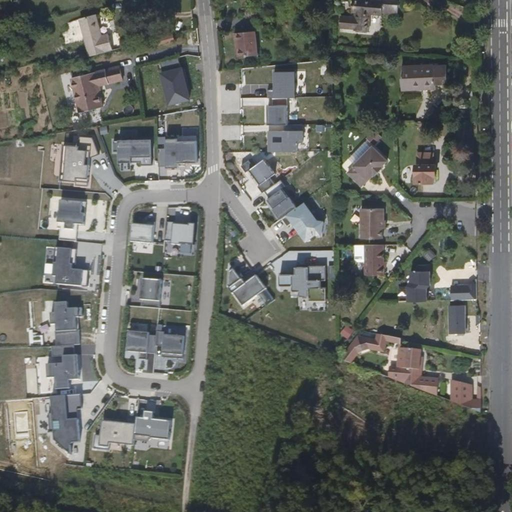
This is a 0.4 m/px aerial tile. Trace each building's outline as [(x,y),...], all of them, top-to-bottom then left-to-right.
[(354,0),(353,17),(341,16),(339,29),(351,30),(354,31),(369,32),(371,15),(381,16),(381,14),(396,15),(398,1),(383,0),(354,0)] [(89,57),(113,51),(108,34),(102,36),(96,15),(79,19),(89,57)] [(246,54),(257,53),(255,31),(232,34),(233,44),(236,44),(237,50),(237,58),(247,57),(246,54)] [(179,58),(161,62),(171,104),(189,99),(187,88),(190,88),(185,68),(182,69),(179,58)] [(447,84),(446,66),(434,66),(434,65),(402,66),(403,90),(435,88),(435,84),(447,84)] [(120,67),(71,78),(79,112),(104,107),(99,86),(123,80),(120,67)] [(296,96),(295,70),(274,70),(274,96),(296,96)] [(288,106),(269,106),(269,125),(289,125),(288,106)] [(304,131),(284,131),(284,142),(273,142),(273,151),(299,151),(299,143),(305,143),(304,131)] [(167,149),(160,149),(160,166),(167,166),(167,167),(179,167),(179,163),(198,162),(197,141),(179,141),(179,139),(167,140),(167,149)] [(151,140),(119,140),(119,162),(132,162),(132,156),(151,156),(151,140)] [(79,146),(68,145),(65,180),(77,181),(77,178),(88,179),(90,165),(85,165),(87,151),(79,150),(79,146)] [(387,161),(373,147),(354,166),(354,167),(348,173),(362,187),(368,181),(374,175),(375,176),(382,168),(382,167),(387,161)] [(432,153),(417,153),(417,165),(415,165),(415,183),(434,184),(434,165),(433,165),(432,153)] [(275,174),(265,160),(250,171),(260,185),(275,174)] [(83,203),(61,202),(60,212),(59,212),(58,222),(84,224),(84,215),(82,214),(83,203)] [(306,202),(287,216),(307,243),(316,236),(324,237),(326,221),(319,220),(306,202)] [(361,239),(382,239),(382,221),(384,221),(383,209),(361,209),(361,239)] [(147,225),(133,224),(132,242),(138,243),(138,244),(155,245),(157,223),(148,222),(147,225)] [(190,226),(174,225),(173,244),(181,245),(181,244),(194,244),(195,224),(190,224),(190,226)] [(384,276),(383,244),(365,245),(365,259),(365,276),(384,276)] [(365,259),(365,245),(355,245),(355,257),(357,259),(365,259)] [(72,250),(59,249),(58,264),(55,264),(54,277),(58,277),(57,284),(82,286),(84,271),(73,270),(73,265),(71,265),(72,250)] [(296,275),(293,275),(293,292),(301,291),(301,297),(309,297),(309,288),(321,288),(321,281),(309,281),(309,268),(296,268),(296,275)] [(430,302),(430,270),(406,271),(407,302),(430,302)] [(162,282),(143,280),(141,300),(143,300),(142,307),(160,308),(162,282)] [(69,303),(55,303),(56,314),(51,314),(51,326),(56,325),(57,332),(56,332),(56,346),(80,345),(80,331),(77,331),(77,318),(79,318),(78,309),(69,309),(69,303)] [(449,315),(450,334),(466,333),(465,314),(465,306),(449,307),(449,315)] [(353,332),(347,328),(342,335),(348,339),(353,332)] [(358,350),(385,354),(387,342),(401,344),(402,339),(353,331),(348,363),(355,364),(358,350)] [(150,333),(130,332),(128,352),(155,354),(157,336),(150,336),(150,333)] [(185,337),(165,336),(165,333),(158,333),(157,347),(164,348),(164,355),(183,356),(185,337)] [(388,378),(437,396),(439,379),(422,377),(423,360),(421,360),(422,351),(399,348),(397,368),(389,367),(388,378)] [(78,356),(64,356),(64,364),(48,365),(48,379),(56,378),(56,390),(70,389),(70,380),(79,380),(78,356)] [(481,410),(481,399),(473,399),(474,383),(450,382),(449,409),(481,410)] [(82,396),(51,398),(52,414),(50,415),(53,419),(55,440),(71,455),(71,446),(73,444),(80,443),(78,410),(82,410),(82,396)] [(154,413),(146,412),(145,420),(138,419),(136,436),(170,441),(172,423),(153,420),(154,413)] [(136,426),(103,422),(101,447),(109,448),(110,444),(134,447),(136,426)]
